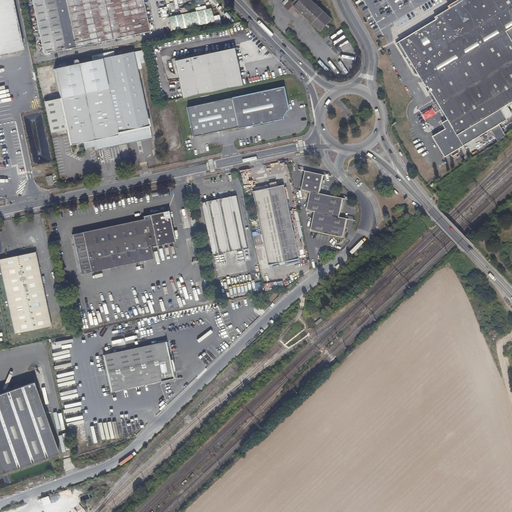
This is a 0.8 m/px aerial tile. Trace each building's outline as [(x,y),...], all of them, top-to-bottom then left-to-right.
[(12,0),(0,0),(0,55),(24,50),(12,0)] [(149,30),(142,0),(32,0),(43,52),(149,30)] [(333,19),(316,4),(319,0),(295,0),(296,0),(294,3),(291,0),(286,6),(293,13),(296,11),(299,14),(302,12),(322,30),(333,19)] [(420,75),(423,79),(427,87),(429,86),(431,90),(428,91),(429,93),(432,92),(449,120),(443,123),(447,130),(434,137),(446,157),(508,119),(502,109),(511,102),(511,0),(460,0),(453,4),(452,5),(450,6),(451,8),(436,16),(438,18),(415,32),(397,43),(415,74),(420,75)] [(211,8),(168,15),(170,30),(214,22),(211,8)] [(114,55),(112,51),(108,52),(126,139),(150,134),(136,69),(140,68),(140,62),(145,61),(142,49),(114,55)] [(174,62),(181,96),(239,84),(232,50),(174,62)] [(95,146),(95,150),(119,145),(118,141),(126,139),(108,52),(91,55),(92,60),(77,64),(76,61),(75,60),(74,60),(73,61),(73,64),(52,69),(59,98),(66,128),(69,145),(84,142),(85,148),(95,146)] [(282,87),(231,98),(237,128),(282,119),(287,109),(282,87)] [(41,101),(48,132),(66,128),(59,98),(41,101)] [(231,98),(186,107),(193,137),(237,128),(231,98)] [(151,138),(150,134),(126,139),(127,143),(151,138)] [(318,194),(321,176),(305,173),(302,192),(310,193),(306,211),(314,213),(311,231),(342,237),(346,219),(338,217),(342,199),(318,194)] [(301,260),(285,186),(254,193),(269,266),(301,260)] [(242,251),(248,250),(248,249),(237,197),(201,205),(212,257),(236,252),(242,251)] [(141,217),(143,222),(71,236),(79,275),(151,261),(149,249),(173,244),(166,212),(141,217)] [(252,261),(250,249),(248,249),(248,250),(242,251),(244,262),(252,261)] [(49,325),(33,252),(0,259),(0,273),(13,333),(49,325)] [(217,279),(241,274),(236,252),(212,257),(217,279)] [(236,332),(230,326),(215,341),(221,346),(236,332)] [(170,380),(163,343),(102,356),(109,392),(170,380)] [(0,472),(57,453),(33,382),(20,386),(15,384),(13,388),(8,386),(6,391),(1,389),(0,391),(0,472)] [(47,496),(40,498),(42,505),(49,503),(47,496)]
